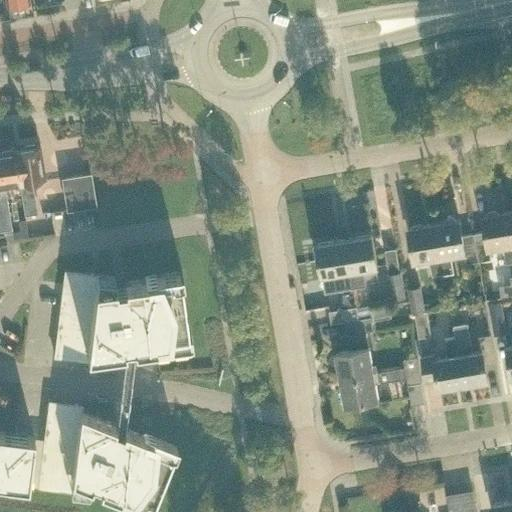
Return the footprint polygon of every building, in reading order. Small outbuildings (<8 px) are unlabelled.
[(19,183),(20,190),(24,215),(36,213),(31,181),(44,179),(38,145),(35,146),(34,144),(24,145),(23,147),(22,148),(13,149),(19,183)] [(11,229),(9,216),(8,205),(4,185),(19,183),(13,149),(1,151),(0,153),(0,211),(3,231),(11,229)] [(95,205),(89,172),(59,177),(65,209),(95,205)] [(511,235),(508,211),(482,215),(485,231),(473,233),(478,260),(491,258),(489,247),(503,245),(505,255),(506,262),(511,260),(511,235)] [(459,219),(434,223),(443,273),(453,271),(450,253),(464,251),(466,263),(478,261),(478,260),(473,233),(461,235),(459,219)] [(442,273),(443,273),(434,223),(408,227),(414,259),(430,257),(432,275),(434,287),(444,285),(442,273)] [(373,233),(344,238),(353,287),(366,285),(365,281),(363,268),(376,266),(378,265),(373,233)] [(317,246),(313,246),(316,257),(319,256),(322,275),(321,275),(324,289),(338,286),(339,289),(353,287),(344,238),(316,243),(317,246)] [(188,342),(191,342),(189,331),(187,331),(180,283),(182,282),(181,271),(144,277),(144,279),(123,282),(124,286),(115,287),(114,276),(64,270),(54,356),(86,360),(87,354),(154,347),(154,350),(188,342)] [(387,274),(392,299),(404,296),(400,272),(387,274)] [(412,313),(414,313),(426,311),(426,310),(425,311),(420,285),(406,287),(412,313)] [(501,302),(489,304),(494,332),(506,330),(501,302)] [(388,303),(371,306),(373,318),(391,315),(388,303)] [(341,308),(328,310),(330,322),(344,320),(358,318),(356,307),(356,305),(341,308)] [(426,311),(414,313),(418,337),(430,335),(426,311)] [(358,318),(344,320),(347,334),(348,334),(351,349),(336,352),(340,377),(373,372),(369,346),(366,331),(372,330),(370,316),(358,318)] [(455,337),(454,337),(462,384),(487,379),(484,364),(494,362),(490,334),(477,337),(480,351),(469,352),(468,349),(470,349),(471,347),(467,323),(452,325),(455,337)] [(426,380),(437,378),(439,388),(462,384),(454,337),(445,339),(448,356),(435,358),(434,353),(422,355),(423,361),(426,380)] [(373,372),(340,377),(345,404),(346,404),(347,408),(350,409),(360,408),(362,405),(361,401),(378,398),(375,382),(406,377),(411,404),(425,402),(418,357),(403,359),(404,367),(373,372)] [(176,447),(176,446),(143,433),(142,435),(80,411),(81,405),(48,401),(44,437),(0,431),(0,481),(87,493),(91,483),(100,486),(98,489),(118,497),(116,499),(147,511),(151,511),(155,503),(153,502),(172,457),(174,457),(178,447),(176,447)] [(476,511),(472,490),(459,492),(462,511),(476,511)] [(462,511),(459,492),(446,494),(449,511),(462,511)] [(511,511),(511,499),(491,503),(492,511),(511,511)]
